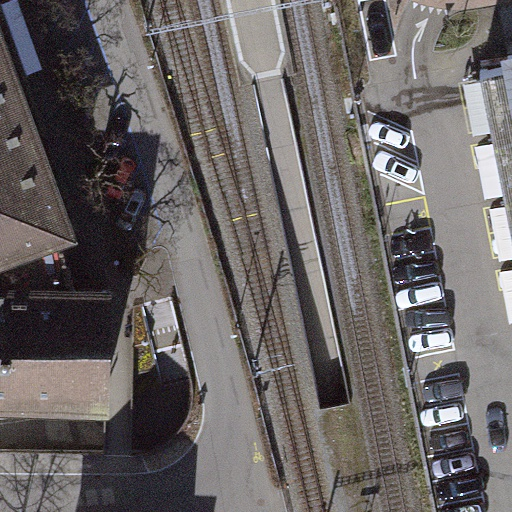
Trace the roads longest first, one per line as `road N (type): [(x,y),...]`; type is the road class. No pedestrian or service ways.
road 1 (residential): [(100,0),(189,273),(246,500)]
road 2 (residential): [(246,500),(0,495)]
